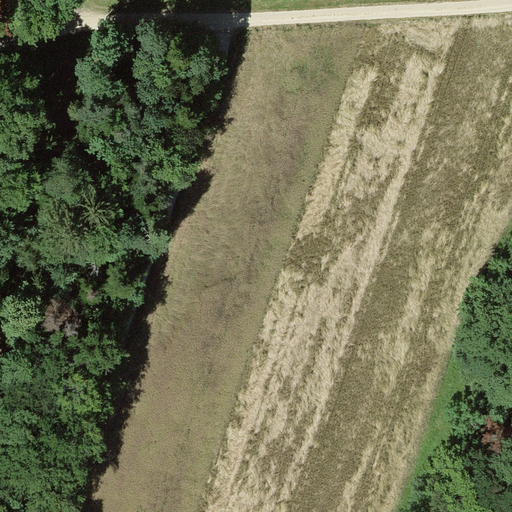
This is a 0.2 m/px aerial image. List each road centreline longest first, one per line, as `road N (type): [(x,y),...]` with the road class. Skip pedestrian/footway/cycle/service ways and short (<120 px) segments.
road 1 (track): [(228,21),(57,511)]
road 2 (track): [(0,55),(31,37),(88,23),(511,3)]
